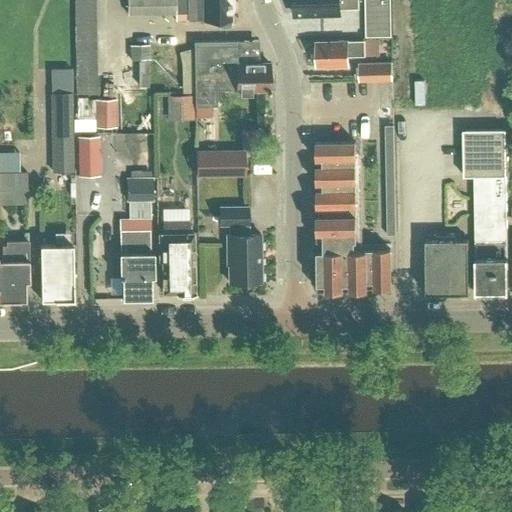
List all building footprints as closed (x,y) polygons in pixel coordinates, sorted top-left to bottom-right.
[(126,0),(127,14),(139,14),(138,0),(126,0)] [(138,0),(139,14),(151,14),(150,0),(138,0)] [(150,0),(151,14),(162,14),(162,0),(150,0)] [(162,0),(162,14),(174,14),(174,0),(162,0)] [(174,0),(174,14),(187,13),(187,20),(202,20),(202,21),(218,21),(218,24),(219,26),(226,27),(230,25),(230,20),(230,10),(234,6),(233,0),(174,0)] [(358,0),(293,0),(294,13),(341,12),(341,8),(359,8),(358,0)] [(390,0),(367,0),(368,35),(391,35),(390,0)] [(74,6),(74,18),(95,18),(95,6),(74,6)] [(74,18),(75,30),(95,30),(95,18),(74,18)] [(75,30),(75,41),(95,41),(95,30),(75,30)] [(335,41),(317,41),(317,53),(314,53),(315,63),(317,63),(317,66),(348,65),(348,56),(364,56),(364,40),(348,41),(348,40),(335,40),(335,41)] [(75,41),(75,52),(95,52),(95,41),(75,41)] [(238,42),(194,42),(195,106),(216,106),(216,86),(236,86),(236,90),(239,90),(239,93),(250,93),(250,90),(267,90),(267,86),(272,86),(271,76),(267,76),(267,63),(263,63),(238,63),(238,42)] [(129,45),(130,59),(149,59),(149,44),(129,45)] [(75,52),(75,64),(95,64),(95,52),(75,52)] [(138,87),(149,86),(148,59),(137,59),(138,87)] [(75,64),(75,75),(95,75),(95,64),(75,64)] [(364,81),(393,80),(392,65),(363,66),(364,81)] [(75,75),(75,93),(98,93),(98,75),(95,75),(75,75)] [(49,92),(51,171),(73,170),(71,91),(49,92)] [(89,117),(90,95),(74,94),(74,117),(89,117)] [(168,119),(194,118),(193,94),(167,95),(168,119)] [(94,99),(94,126),(115,126),(115,98),(94,99)] [(394,125),(385,125),(387,235),(396,235),(394,125)] [(505,128),(463,129),(464,175),(474,175),(475,291),(506,290),(505,128)] [(99,175),(98,135),(77,136),(78,176),(99,175)] [(355,142),(315,142),(317,289),(391,288),(390,248),(357,249),(355,142)] [(244,149),(195,149),(195,175),(244,175),(244,149)] [(0,300),(25,300),(25,281),(28,281),(28,240),(6,240),(6,244),(2,244),(2,259),(0,259),(0,203),(27,203),(26,171),(0,171),(0,300)] [(126,177),(127,200),(152,200),(152,177),(126,177)] [(226,254),(227,254),(228,282),(260,282),(259,234),(247,234),(247,204),(219,204),(219,225),(229,225),(229,234),(226,234),(226,254)] [(158,218),(184,217),(183,207),(158,208),(158,218)] [(150,279),(154,279),(153,252),(149,252),(148,218),(118,219),(119,253),(117,253),(118,280),(120,280),(121,301),(150,300),(150,279)] [(161,221),(162,232),(157,232),(158,261),(161,261),(162,291),(176,291),(181,296),(189,296),(193,292),(192,232),(188,232),(188,221),(161,221)] [(446,233),(446,239),(438,239),(438,234),(431,234),(432,239),(425,239),(426,293),(469,292),(468,238),(461,238),(461,233),(446,233)] [(38,244),(38,249),(36,249),(37,259),(38,259),(39,299),(53,299),(53,301),(73,300),(71,244),(38,244)]
